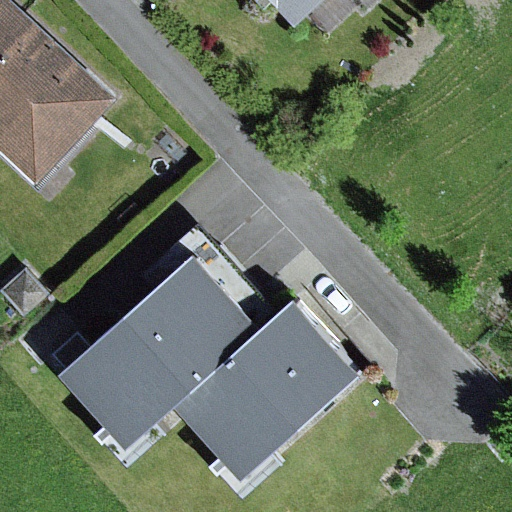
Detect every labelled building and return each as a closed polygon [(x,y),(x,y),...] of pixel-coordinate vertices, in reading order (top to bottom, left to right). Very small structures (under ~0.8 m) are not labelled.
[(0,0),(0,133),(44,175),(122,91),(23,0),(0,0)] [(282,0),(302,21),(324,0),(282,0)] [(265,325),(199,251),(66,370),(132,444),(180,401),(265,325)] [(26,267),(2,288),(25,313),(49,292),(26,267)] [(365,371),(299,296),(265,325),(180,401),(247,476),(365,371)]
